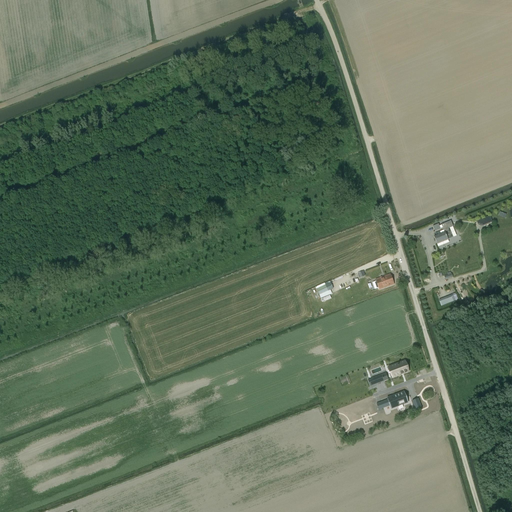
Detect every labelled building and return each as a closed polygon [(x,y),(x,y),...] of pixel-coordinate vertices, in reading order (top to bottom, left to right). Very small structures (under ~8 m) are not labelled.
[(492,222),(490,216),(477,221),(478,223),(479,224),(481,225),(485,225),(492,222)] [(437,235),(434,237),(437,244),(448,240),(448,239),(453,237),(450,232),(451,232),(450,230),(449,231),(448,229),(453,227),(453,225),(452,225),(451,221),(447,223),(441,225),(442,225),(439,226),(440,229),(443,228),(444,230),(436,233),(437,235)] [(376,281),(372,283),(374,288),(375,289),(378,288),(379,290),(394,284),(390,274),(375,279),(376,281)] [(331,283),(317,289),(319,295),(333,289),(331,283)] [(441,306),(453,301),(451,295),(439,299),(441,306)] [(404,361),(390,366),(393,374),(395,373),(396,376),(408,372),(404,361)] [(415,374),(417,379),(433,374),(431,369),(415,374)] [(388,400),(377,404),(379,410),(383,408),(383,407),(390,404),(392,409),(408,403),(404,392),(387,398),(388,400)]
